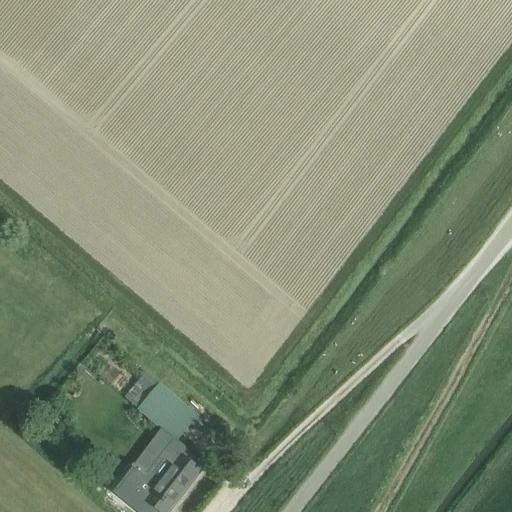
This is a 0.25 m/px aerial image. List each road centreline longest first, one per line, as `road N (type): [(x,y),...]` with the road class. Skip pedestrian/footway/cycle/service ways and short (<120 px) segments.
road 1 (unclassified): [(291,511),(511,226)]
road 2 (track): [(381,511),(511,279)]
road 3 (track): [(223,511),(404,337)]
